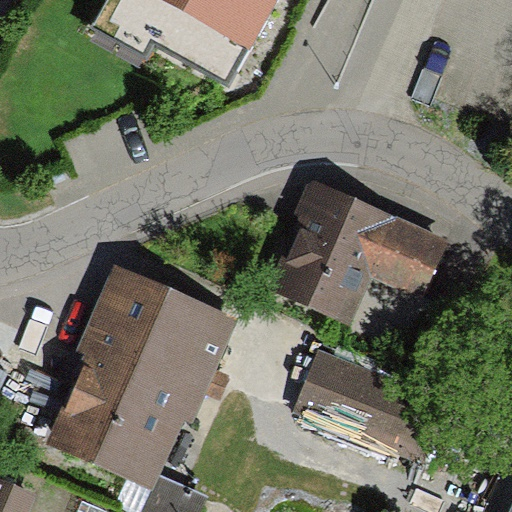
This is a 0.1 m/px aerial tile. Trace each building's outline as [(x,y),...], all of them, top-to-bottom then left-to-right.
[(111,0),(87,42),(148,76),(157,61),(229,101),(285,0),(111,0)] [(453,245),(310,184),(295,219),(301,222),(268,297),(351,332),(372,284),(426,308),(453,245)] [(238,327),(114,274),(78,359),(85,362),(46,454),(153,500),(161,480),(184,427),(193,431),(238,327)] [(293,418),(423,472),(449,408),(320,355),(293,418)] [(200,511),(205,499),(161,480),(153,500),(147,511),(200,511)] [(0,511),(31,511),(36,502),(0,486),(0,511)]
